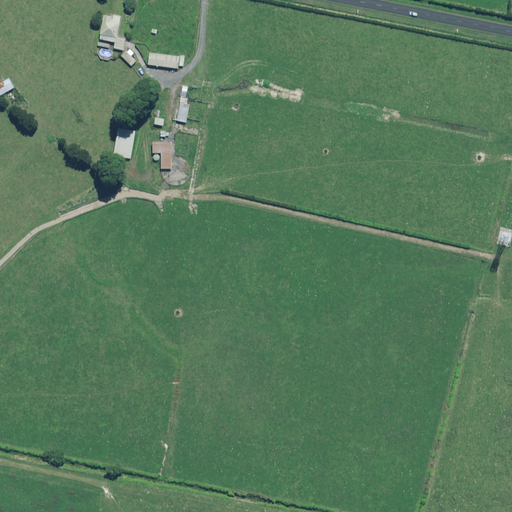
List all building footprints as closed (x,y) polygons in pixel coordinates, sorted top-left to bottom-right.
[(114,43),(113,49),(124,52),(127,39),(117,37),(121,18),(105,14),(99,39),(114,43)] [(131,67),(137,62),(132,57),(135,55),(129,49),(122,56),(131,67)] [(148,66),(178,69),(179,66),(184,67),(185,57),(150,54),(148,66)] [(10,76),(0,80),(0,97),(16,89),(10,76)] [(187,124),(190,105),(188,105),(189,98),(182,97),(178,122),(187,124)] [(155,118),(154,125),(164,127),(165,119),(155,118)] [(118,129),(113,156),(131,159),(135,132),(118,129)] [(153,143),(152,153),(162,154),(161,169),(170,169),(171,144),(153,143)]
